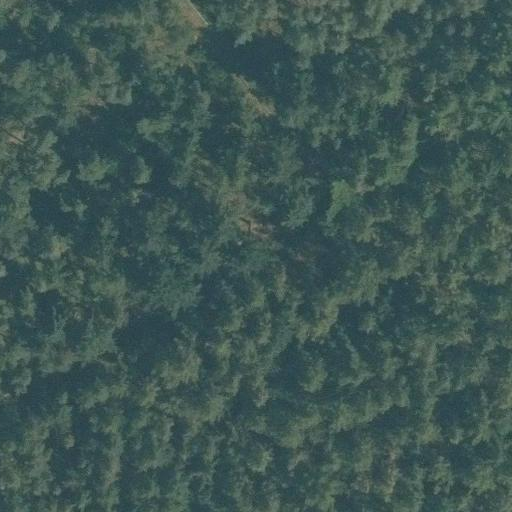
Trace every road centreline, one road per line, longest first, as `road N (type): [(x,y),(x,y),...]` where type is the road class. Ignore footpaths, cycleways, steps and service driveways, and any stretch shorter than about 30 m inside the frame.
road 1 (track): [(0,389),(511,94)]
road 2 (track): [(511,359),(411,234),(355,179)]
